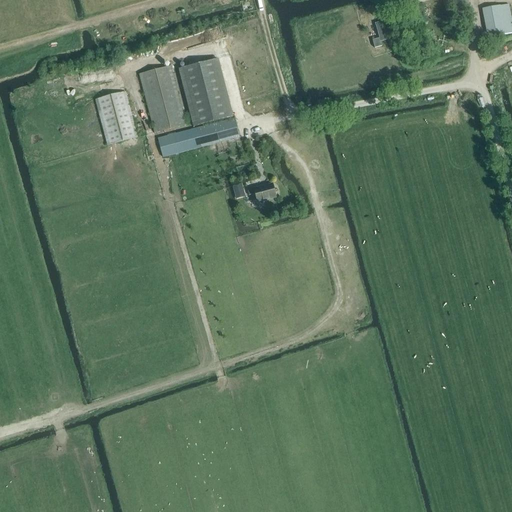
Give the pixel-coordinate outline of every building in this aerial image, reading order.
[(448,0),(451,10),(464,7),(462,0),(448,0)] [(487,39),(511,33),(511,21),(508,4),(490,7),(482,9),(487,39)] [(381,46),(380,42),(379,38),(372,41),(374,48),(381,46)] [(177,69),(192,128),(232,118),(217,59),(177,69)] [(139,75),(154,133),(185,125),(170,67),(139,75)] [(125,92),(95,100),(107,146),(137,138),(125,92)] [(157,137),(162,157),(192,149),(210,144),(239,137),(234,118),(208,124),(157,137)] [(272,184),(247,191),(248,196),(254,194),(256,198),(255,200),(262,204),(264,200),(275,197),(272,184)] [(241,185),(232,187),(236,200),(245,197),(241,185)]
